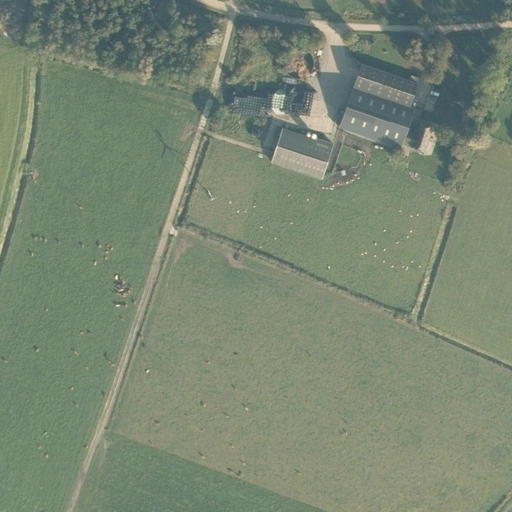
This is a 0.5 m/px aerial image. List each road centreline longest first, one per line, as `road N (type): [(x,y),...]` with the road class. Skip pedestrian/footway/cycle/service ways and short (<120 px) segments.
road 1 (unclassified): [(511,23),(320,24),(209,0)]
road 2 (track): [(234,7),(156,263)]
